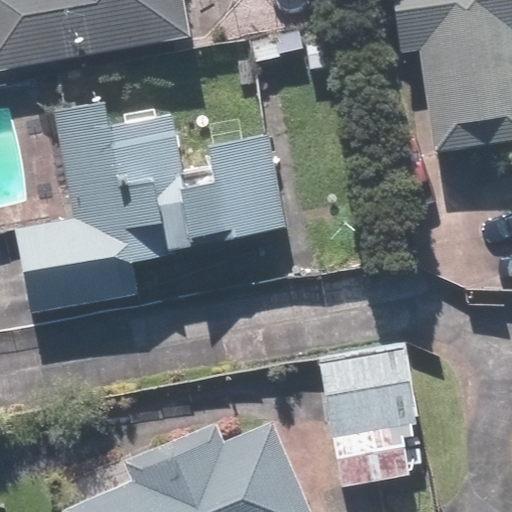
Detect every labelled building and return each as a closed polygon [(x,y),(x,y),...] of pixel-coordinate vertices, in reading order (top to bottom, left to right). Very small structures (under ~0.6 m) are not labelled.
[(0,0),(0,63),(195,26),(189,0),(0,0)] [(511,0),(397,0),(403,46),(421,44),(433,141),(511,130),(511,0)] [(218,173),(187,178),(175,110),(113,121),(111,110),(65,118),(81,212),(13,224),(29,312),(142,292),(135,252),(287,226),(270,127),(211,137),(218,173)] [(344,480),(413,468),(407,435),(423,432),(408,346),(323,360),(344,480)] [(70,505),(73,511),(316,511),(277,419),(222,442),(214,424),(132,458),(139,477),(70,505)]
